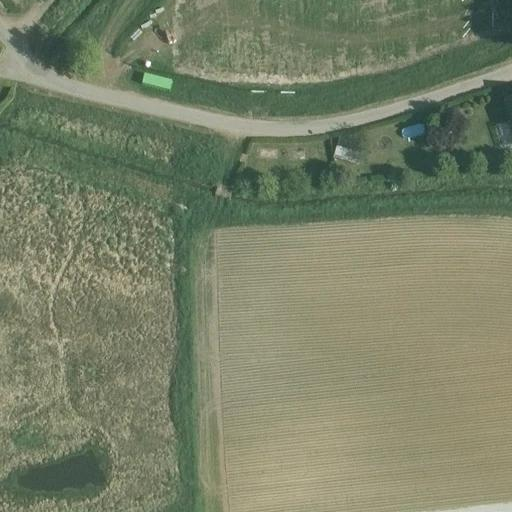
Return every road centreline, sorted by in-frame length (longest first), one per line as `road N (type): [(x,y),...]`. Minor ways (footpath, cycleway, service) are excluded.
road 1 (unclassified): [(0,33),(60,88),(245,128),(320,128),(511,72)]
road 2 (track): [(245,128),(212,223),(180,251)]
